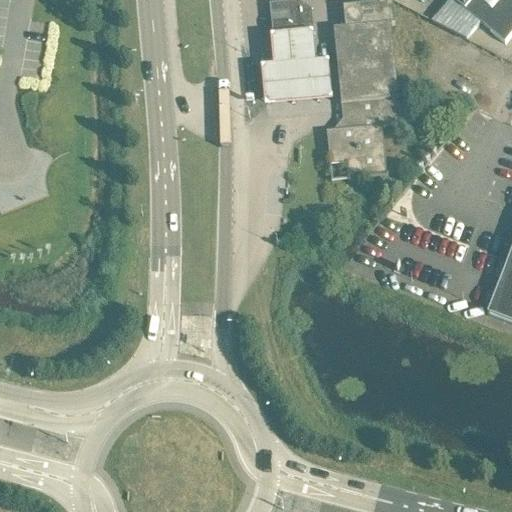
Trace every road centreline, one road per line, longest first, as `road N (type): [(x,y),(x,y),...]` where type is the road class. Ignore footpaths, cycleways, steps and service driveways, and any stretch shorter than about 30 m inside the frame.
road 1 (secondary): [(216,380),(225,117),(215,0)]
road 2 (secondary): [(150,0),(162,286)]
road 3 (primary): [(147,371),(78,403),(6,398)]
road 4 (primary): [(267,474),(218,405),(164,391)]
road 5 (primary): [(379,499),(268,454)]
